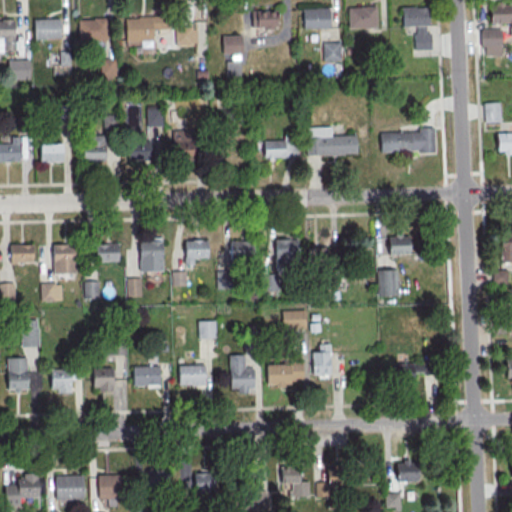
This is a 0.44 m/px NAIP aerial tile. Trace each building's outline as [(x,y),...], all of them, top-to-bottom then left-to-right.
[(490,5),(491,23),(511,23),(511,37),(511,5),(505,5),(505,2),(497,2),(497,5),(490,5)] [(349,8),(361,8),(361,7),(377,6),(378,29),(349,29),(349,8)] [(403,8),(429,7),(430,26),(426,26),(427,33),(431,33),(432,49),(415,50),(414,33),(417,33),(417,25),(404,26),(403,8)] [(303,9),(329,8),(330,28),(303,28),(303,9)] [(252,11),(274,10),(275,28),(253,28),(252,11)] [(125,19),(139,19),(139,17),(168,17),(168,29),(152,29),(152,39),(126,39),(125,19)] [(34,20),(60,19),(60,39),(34,40),(34,20)] [(78,20),(106,19),(107,40),(78,41),(78,20)] [(0,20),(15,20),(16,38),(0,38),(0,20)] [(191,26),(175,26),(175,45),(191,45),(191,26)] [(481,29),(502,29),(501,56),(486,56),(486,47),(481,47),(481,29)] [(222,36),(242,35),(242,53),(223,53),(222,36)] [(323,43),(339,43),(339,60),(323,61),(323,43)] [(100,59),(115,59),(116,76),(100,76),(100,59)] [(8,60),(29,60),(30,79),(9,80),(8,60)] [(240,60),(225,60),(225,76),(240,76),(240,60)] [(484,104),(502,103),(503,122),(485,122),(484,104)] [(58,105),(74,105),(75,122),(59,123),(58,105)] [(146,109),(162,109),(162,126),(146,127),(146,109)] [(18,115),(33,114),(34,132),(18,132),(18,115)] [(381,134),(434,131),(435,149),(382,152),(381,134)] [(498,133),(511,133),(511,151),(498,152),(498,133)] [(306,138),(355,136),(356,154),(307,156),(306,138)] [(173,141),(195,140),(196,158),(173,158),(173,141)] [(263,141),(298,140),(299,157),(264,158),(263,141)] [(127,142),(150,141),(150,159),(128,160),(127,142)] [(83,144),(105,143),(106,160),(83,161),(83,144)] [(0,144),(19,144),(19,161),(0,161),(0,144)] [(39,146),(61,145),(62,162),(40,163),(39,146)] [(502,234),(511,234),(511,252),(502,252),(502,234)] [(388,238),(411,237),(412,255),(389,255),(388,238)] [(184,241),(207,240),(208,258),(185,258),(184,241)] [(275,240),(298,240),(298,257),(276,258),(275,240)] [(139,242),(162,241),(162,271),(139,271),(139,242)] [(230,241),(253,241),(253,259),(230,259),(230,241)] [(96,244),(118,243),(119,261),(96,262),(96,244)] [(10,245),(33,244),(34,262),(11,263),(10,245)] [(52,245),(75,245),(75,263),(52,263),(52,245)] [(308,247),(331,247),(332,265),(309,265),(308,247)] [(397,269),(377,269),(377,294),(397,294),(397,269)] [(171,272),(186,271),(186,286),(172,286),(171,272)] [(216,272),(231,271),(232,288),(216,289),(216,272)] [(262,274),(278,273),(279,291),(263,292),(262,274)] [(126,279),(140,278),(140,296),(126,296),(126,279)] [(83,282),(98,281),(99,299),(84,299),(83,282)] [(0,283),(14,283),(15,300),(0,300),(0,283)] [(40,283),(56,283),(57,300),(41,301),(40,283)] [(282,311),(304,310),(305,328),(282,329),(282,311)] [(198,322),(214,321),(214,338),(199,339),(198,322)] [(22,330),(38,329),(39,346),(23,347),(22,330)] [(7,358),(27,357),(28,389),(8,390),(7,358)] [(267,365),(289,365),(289,361),(303,361),(303,384),(267,385),(267,365)] [(413,373),(432,373),(432,361),(391,361),(391,383),(413,383),(413,373)] [(178,366),(204,365),(205,385),(179,386),(178,366)] [(133,367),(159,366),(159,385),(133,386),(133,367)] [(92,369),(112,369),(113,387),(93,387),(92,369)] [(230,369),(250,369),(250,386),(231,387),(230,369)] [(51,371),(70,370),(71,388),(51,388),(51,371)] [(396,480),(418,480),(418,458),(396,458),(396,480)] [(299,466),(280,466),(280,484),(291,484),(291,494),(307,494),(307,480),(299,480),(299,466)] [(194,473),(194,497),(214,497),(214,473),(194,473)] [(38,474),(21,474),(21,483),(4,483),(4,500),(38,500),(38,474)] [(97,475),(125,474),(126,497),(98,498),(97,475)] [(55,477),(83,476),(84,499),(56,500),(55,477)] [(327,481),(315,481),(315,495),(327,495),(327,481)] [(399,492),(385,492),(385,507),(399,507),(399,492)] [(136,511),(136,503),(152,502),(152,511),(136,511)]
